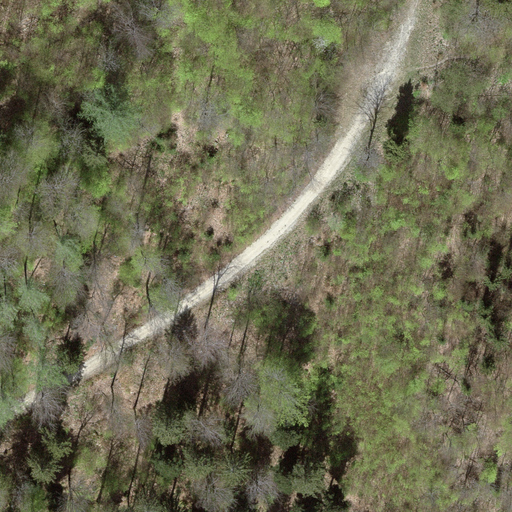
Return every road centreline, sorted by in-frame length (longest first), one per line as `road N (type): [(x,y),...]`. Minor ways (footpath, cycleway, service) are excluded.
road 1 (track): [(416,0),(387,81),(290,219),(190,302),(0,417)]
road 2 (track): [(0,75),(127,0)]
